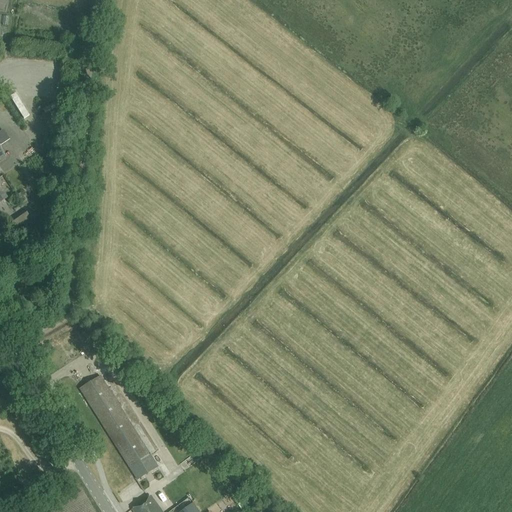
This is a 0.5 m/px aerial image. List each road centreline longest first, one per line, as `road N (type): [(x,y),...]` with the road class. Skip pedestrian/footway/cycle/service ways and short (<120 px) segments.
road 1 (track): [(8,350),(63,319),(73,302),(85,69),(97,0)]
road 2 (secondary): [(109,511),(0,337)]
